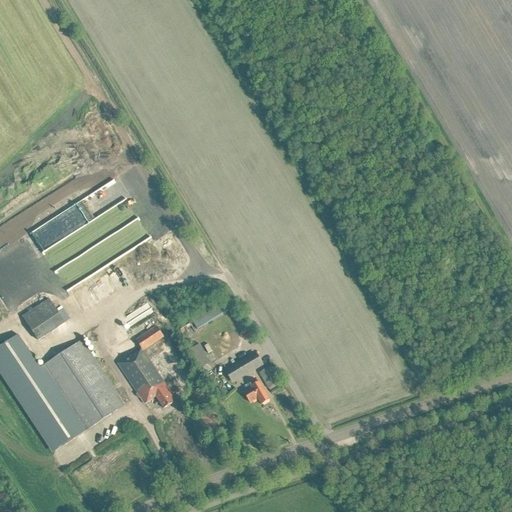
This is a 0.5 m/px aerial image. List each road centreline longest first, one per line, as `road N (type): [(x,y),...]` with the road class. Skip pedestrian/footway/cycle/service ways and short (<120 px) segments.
road 1 (tertiary): [(141,511),(511,375)]
road 2 (track): [(229,278),(60,0)]
road 3 (track): [(355,0),(511,263)]
road 4 (track): [(43,0),(127,139),(112,173)]
